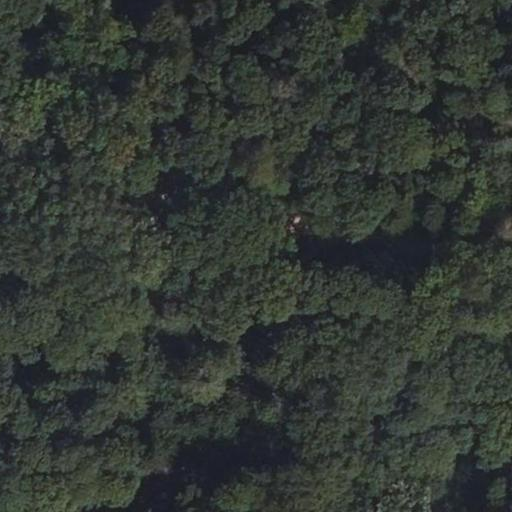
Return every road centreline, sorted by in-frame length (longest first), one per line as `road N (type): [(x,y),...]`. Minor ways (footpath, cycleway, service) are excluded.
road 1 (track): [(0,455),(40,361),(181,326),(330,237)]
road 2 (track): [(0,177),(330,237)]
road 3 (track): [(348,0),(342,228),(330,237)]
road 4 (track): [(330,237),(511,265)]
